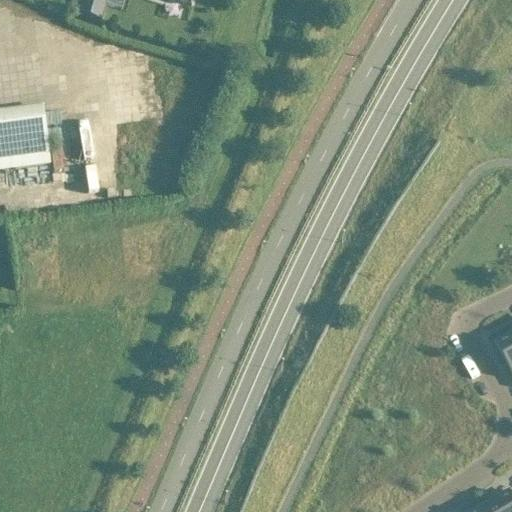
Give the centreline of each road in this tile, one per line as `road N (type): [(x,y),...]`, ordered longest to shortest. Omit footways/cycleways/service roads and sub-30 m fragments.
road 1 (secondary): [(199,511),(327,222),(455,0)]
road 2 (unclassified): [(162,511),(280,241),(412,0)]
road 3 (residential): [(507,445),(509,413),(469,331),(482,309),(511,296)]
